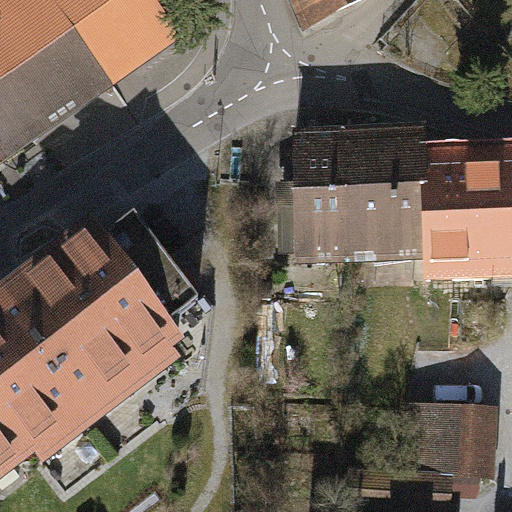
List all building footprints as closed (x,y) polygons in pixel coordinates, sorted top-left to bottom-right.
[(0,170),(159,58),(118,0),(28,0),(0,20),(0,170)] [(304,0),(315,22),(363,0),(304,0)] [(428,133),(295,137),(299,271),(424,267),(424,290),(511,287),(511,157),(429,160),(428,133)] [(117,244),(103,226),(89,237),(9,295),(0,302),(0,489),(185,352),(172,334),(205,309),(143,225),(117,244)] [(417,409),(412,480),(457,483),(497,486),(502,415),(417,409)] [(348,475),(345,511),(454,511),(457,483),(412,480),(348,475)]
